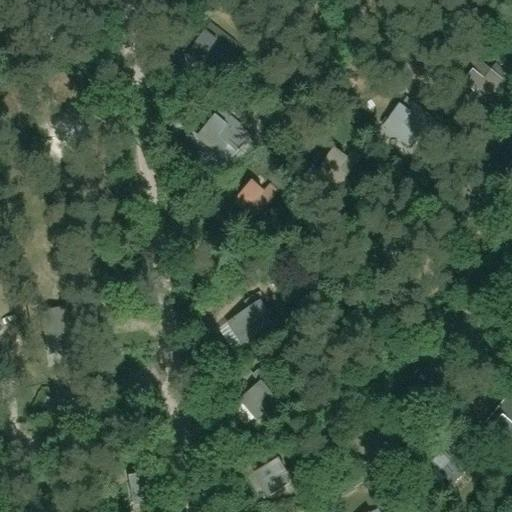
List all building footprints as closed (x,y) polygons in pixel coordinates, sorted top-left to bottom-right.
[(200,53),(195,59),(216,76),(232,54),(205,33),(193,47),(200,53)] [(501,81),(500,80),(506,72),(495,64),(490,71),(474,59),(457,80),(484,102),(501,81)] [(430,131),(436,122),(408,99),(384,128),(410,148),(426,128),(430,131)] [(198,137),(218,155),(228,164),(247,142),(236,133),(241,128),(221,111),(198,137)] [(339,143),(318,171),(339,188),(360,160),(339,143)] [(265,191),(254,181),(234,203),(254,221),(278,194),(269,186),(265,191)] [(272,327),(266,318),(267,317),(259,303),(255,306),(251,299),(244,303),(249,310),(228,324),(243,346),(272,327)] [(73,343),(66,309),(39,314),(47,348),(73,343)] [(285,398),(270,380),(274,377),(265,365),(252,376),(260,384),(241,400),(258,421),(285,398)] [(511,396),(487,424),(511,445),(511,410),(511,409),(511,396)] [(434,467),(451,483),(470,464),(444,440),(433,452),(432,451),(419,465),(428,474),(434,467)] [(299,479),(293,469),(288,473),(280,460),(255,474),(269,497),(299,479)] [(129,478),(134,504),(160,500),(154,465),(153,465),(143,467),(145,475),(130,478),(129,478)]
